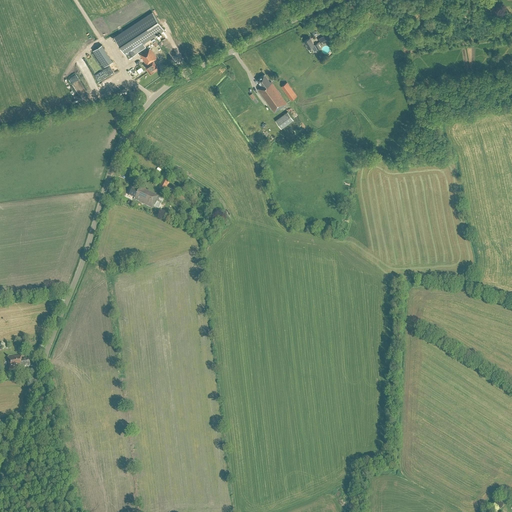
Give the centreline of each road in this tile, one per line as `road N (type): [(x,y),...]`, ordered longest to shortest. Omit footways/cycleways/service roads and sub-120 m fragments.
road 1 (tertiary): [(0,487),(134,119),(171,81),(334,0)]
road 2 (track): [(124,135),(217,196),(230,218),(220,243)]
